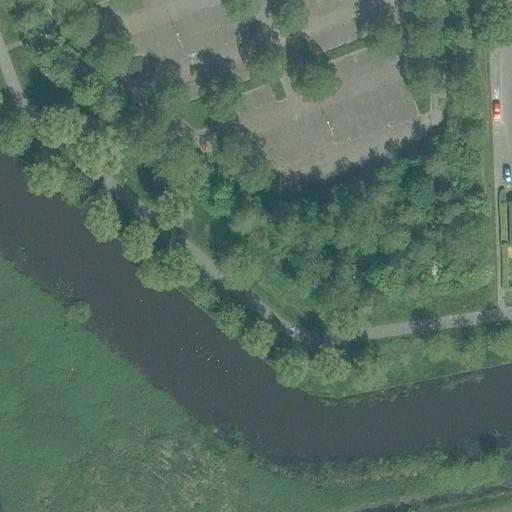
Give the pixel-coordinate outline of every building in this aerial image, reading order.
[(162,0),(150,0),(126,9),(134,31),(169,17),(162,0)] [(320,0),(318,0),(309,4),(313,14),(324,10),(320,0)] [(398,0),(358,0),(365,18),(400,5),(398,0)] [(214,1),(202,5),(206,15),(218,11),(214,1)] [(400,5),(365,18),(373,38),(408,25),(400,5)] [(324,10),(313,14),(317,24),(328,20),(324,10)] [(169,17),(134,31),(142,51),(177,38),(169,17)] [(408,25),(373,38),(381,59),(416,46),(408,25)] [(225,31),(214,36),(218,46),(229,42),(225,31)] [(177,38),(142,51),(150,72),(184,59),(177,38)] [(336,40),(324,45),(328,55),(340,51),(336,40)] [(229,42),(218,46),(222,57),(233,52),(229,42)] [(416,46),(381,59),(389,80),(424,67),(416,46)] [(340,51),(328,55),(332,66),(344,61),(340,51)] [(184,59),(150,72),(157,92),(192,79),(184,59)] [(241,72),(229,77),(233,87),(245,83),(241,72)] [(347,72),(336,76),(340,87),(351,83),(347,72)] [(192,79),(157,92),(165,113),(200,100),(192,79)] [(245,83),(233,87),(237,98),(249,93),(245,83)] [(200,100),(165,113),(173,134),(208,120),(200,100)] [(252,104),(241,108),(245,119),(256,115),(252,104)] [(208,120),(173,134),(181,155),(216,142),(208,120)] [(434,130),(423,134),(427,146),(438,142),(434,130)] [(414,138),(404,141),(408,153),(419,149),(414,138)] [(404,141),(393,145),(398,157),(408,153),(404,141)] [(377,152),(366,156),(370,167),(381,163),(377,152)] [(366,156),(356,160),(360,171),(370,167),(366,156)] [(453,156),(434,163),(447,198),(466,191),(453,156)] [(434,163),(415,170),(428,205),(447,198),(434,163)] [(339,166),(328,170),(333,181),(343,177),(339,166)] [(328,170),(318,174),(322,185),(333,181),(328,170)] [(415,170),(396,177),(409,212),(428,205),(415,170)] [(396,177),(377,185),(390,219),(409,212),(396,177)] [(301,180),(290,184),(295,196),(305,192),(301,180)] [(290,184),(280,188),(284,200),(295,196),(290,184)] [(377,185),(358,192),(371,227),(390,219),(377,185)] [(358,192),(339,199),(352,234),(371,227),(358,192)] [(339,199),(320,206),(333,241),(352,234),(339,199)] [(320,206),(301,213),(314,248),(333,241),(320,206)] [(301,213),(282,220),(295,255),(314,248),(301,213)]
